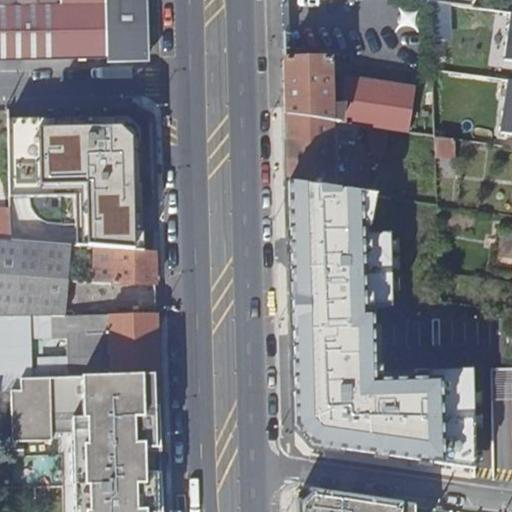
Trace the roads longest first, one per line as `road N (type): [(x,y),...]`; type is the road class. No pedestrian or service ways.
road 1 (primary): [(251,466),(238,0)]
road 2 (primary): [(206,86),(217,511)]
road 3 (residential): [(251,466),(511,503)]
road 4 (residential): [(206,86),(0,89)]
